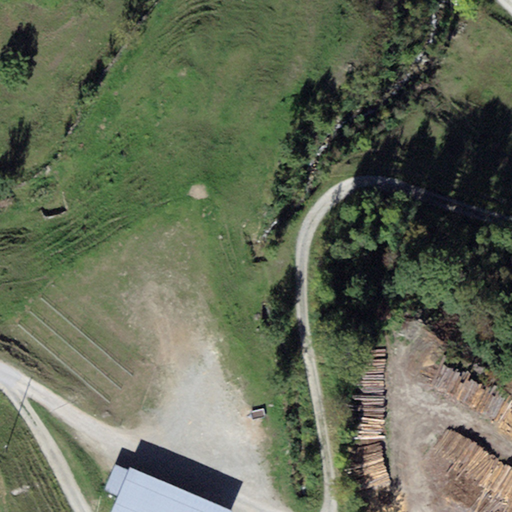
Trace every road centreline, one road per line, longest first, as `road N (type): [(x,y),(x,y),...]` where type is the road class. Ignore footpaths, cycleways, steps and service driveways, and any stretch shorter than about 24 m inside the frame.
road 1 (track): [(511,232),(374,178),(334,201),(308,234),(307,348),(327,511)]
road 2 (track): [(288,511),(0,375)]
road 3 (track): [(19,383),(85,511)]
